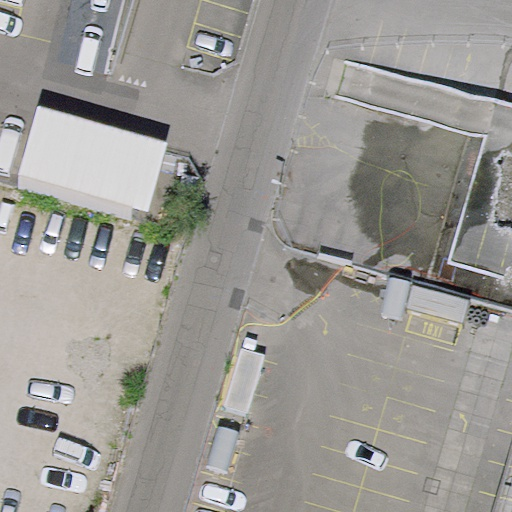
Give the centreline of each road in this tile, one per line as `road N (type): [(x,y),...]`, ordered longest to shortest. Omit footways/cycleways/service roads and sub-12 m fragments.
road 1 (residential): [(306,0),(152,511)]
road 2 (unknown): [(229,255),(413,355),(443,399),(449,486),(441,511)]
road 3 (unknown): [(324,305),(272,511)]
road 4 (unknown): [(0,83),(115,81),(145,45),(157,0)]
